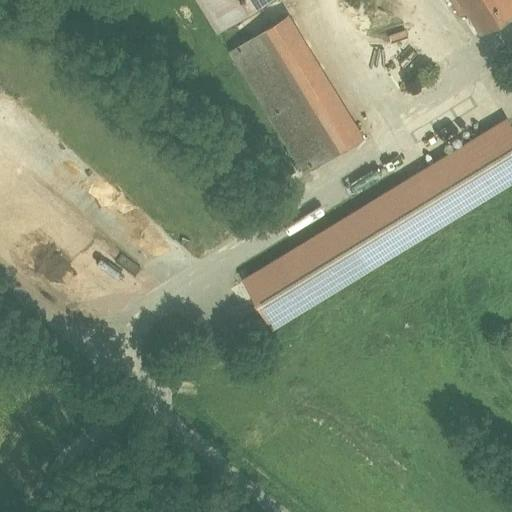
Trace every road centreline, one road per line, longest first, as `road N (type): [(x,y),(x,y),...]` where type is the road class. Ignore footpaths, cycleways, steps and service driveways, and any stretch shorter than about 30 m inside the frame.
road 1 (track): [(0,278),(262,511)]
road 2 (unknown): [(126,391),(139,313),(225,246),(300,206),(314,145)]
